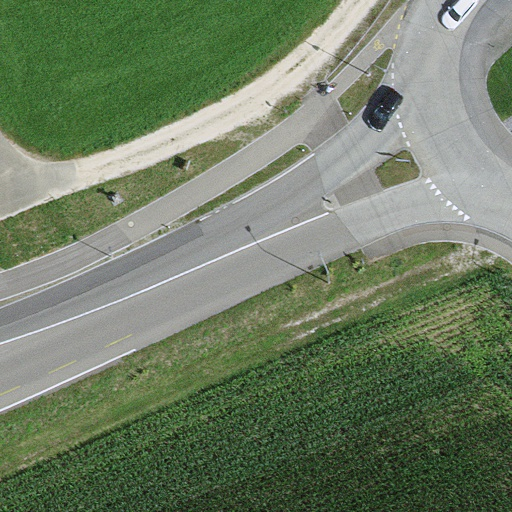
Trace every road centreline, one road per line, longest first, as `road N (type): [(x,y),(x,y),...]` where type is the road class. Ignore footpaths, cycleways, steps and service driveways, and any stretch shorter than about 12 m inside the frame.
road 1 (track): [(511,223),(467,255),(0,458)]
road 2 (primary): [(0,353),(446,147)]
road 3 (track): [(360,0),(323,44),(222,117),(159,146),(11,192)]
road 4 (primary): [(446,0),(426,52),(428,101),(446,147)]
